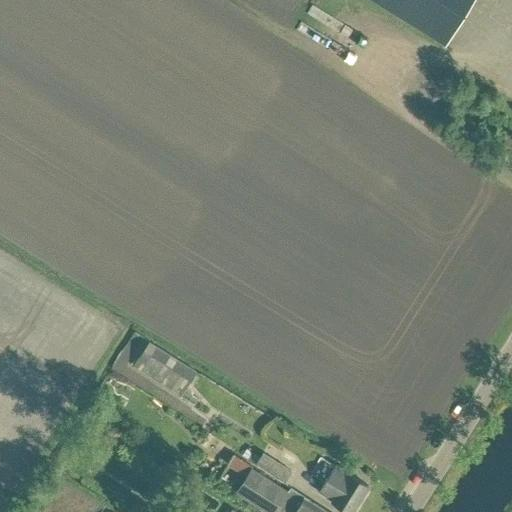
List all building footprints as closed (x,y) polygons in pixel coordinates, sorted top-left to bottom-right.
[(374,0),(445,44),(472,0),(374,0)] [(180,396),(196,371),(147,340),(132,365),(180,396)] [(98,369),(144,398),(154,383),(107,353),(98,369)] [(113,424),(100,443),(110,450),(123,430),(113,424)] [(284,482),(291,471),(262,452),(255,463),(284,482)] [(251,468),(229,454),(224,462),(245,477),(236,491),(268,511),(275,511),(282,501),(296,510),(294,511),(327,511),(290,488),(288,491),(251,468)] [(349,474),(335,466),(319,491),(333,499),(332,501),(350,511),(351,511),(368,485),(349,474)]
